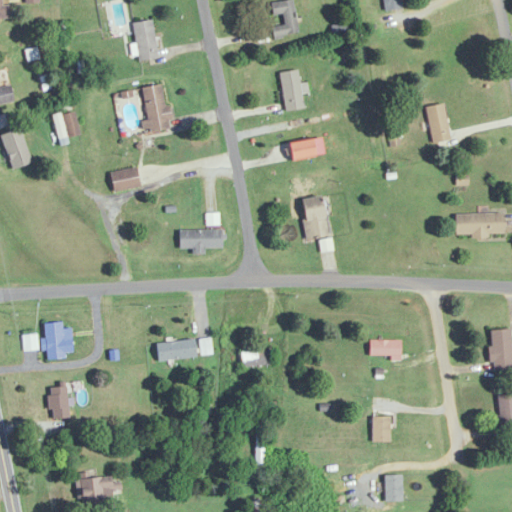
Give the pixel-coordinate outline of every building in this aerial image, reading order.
[(272,16),(281,15),(283,25),(272,27),(273,37),(298,34),(292,0),(289,0),(270,3),(272,16)] [(401,10),(400,0),(382,0),(382,10),(401,10)] [(158,58),(151,19),(132,23),(138,61),(158,58)] [(282,72),(282,110),(300,110),(300,72),(282,72)] [(146,121),(143,121),(144,132),(169,129),(163,84),(141,87),(146,121)] [(0,85),(0,103),(12,104),(12,86),(0,85)] [(450,141),(443,104),(425,107),(432,144),(450,141)] [(80,135),(73,110),(52,115),(58,140),(80,135)] [(31,163),(19,128),(0,134),(0,135),(11,170),(31,163)] [(291,162),(314,158),(311,139),(287,143),(291,162)] [(113,192),(140,187),(136,167),(109,173),(113,192)] [(308,239),(328,235),(319,196),(299,201),(308,239)] [(503,236),(503,214),(454,214),(454,236),(503,236)] [(203,247),(222,247),(222,230),(179,230),(179,248),(192,248),(192,254),(203,254),(203,247)] [(42,324),(45,358),(72,356),(70,329),(62,329),(62,323),(42,324)] [(510,330),(489,330),(490,372),(511,372),(510,330)] [(37,350),(36,336),(23,336),(23,351),(37,350)] [(201,355),(212,354),(211,339),(200,339),(201,355)] [(369,356),(401,356),(401,340),(369,340),(369,356)] [(156,342),(157,361),(195,358),(195,341),(156,342)] [(242,350),(242,367),(272,367),(272,350),(242,350)] [(68,418),(66,387),(48,388),(50,419),(68,418)] [(511,394),(498,395),(500,438),(511,437),(511,394)] [(389,417),(371,417),(371,443),(389,443),(389,417)] [(264,465),(264,434),(256,434),(256,465),(264,465)] [(401,476),(384,476),(384,501),(401,501),(401,476)] [(77,506),(121,505),(120,478),(77,479),(77,506)] [(251,501),(253,511),(262,511),(260,500),(251,501)]
